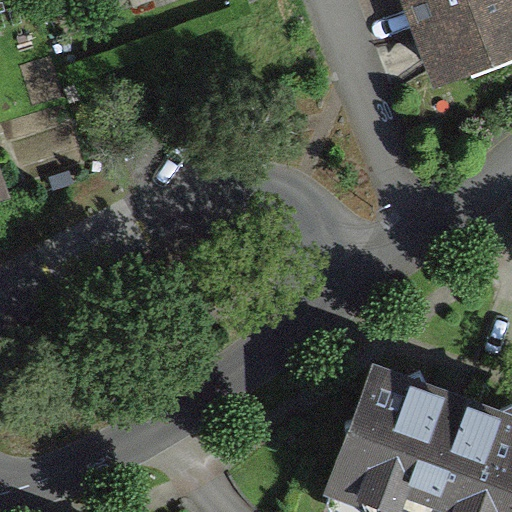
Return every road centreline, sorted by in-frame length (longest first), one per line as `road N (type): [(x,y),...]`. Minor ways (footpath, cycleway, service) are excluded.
road 1 (residential): [(0,493),(70,471),(164,420),(424,223)]
road 2 (residential): [(424,223),(338,0)]
